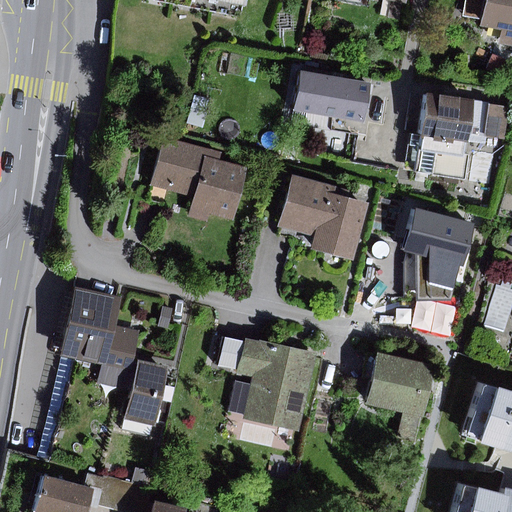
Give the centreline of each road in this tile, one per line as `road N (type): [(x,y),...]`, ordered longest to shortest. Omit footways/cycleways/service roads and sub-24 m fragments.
road 1 (residential): [(451,349),(95,266),(77,238),(74,211),(83,92),(75,59),(37,20)]
road 2 (primary): [(37,20),(10,235)]
road 3 (residential): [(451,349),(409,511)]
